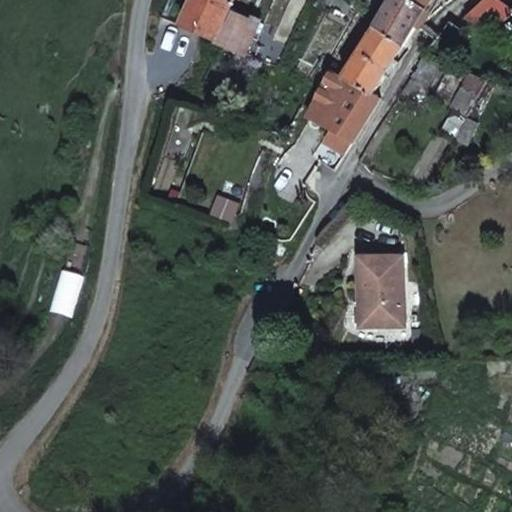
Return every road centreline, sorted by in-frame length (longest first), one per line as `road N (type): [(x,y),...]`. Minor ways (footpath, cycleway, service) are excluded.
road 1 (unclassified): [(153,511),(196,475),(228,424),(247,337),(277,283),(310,254),(440,11),(459,0)]
road 2 (unclassified): [(0,464),(85,350),(127,162),(138,0)]
